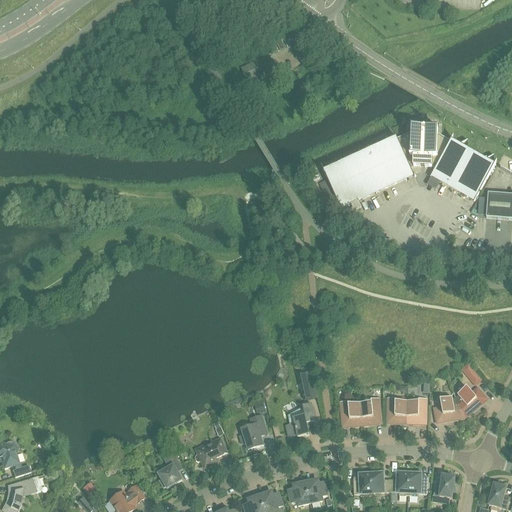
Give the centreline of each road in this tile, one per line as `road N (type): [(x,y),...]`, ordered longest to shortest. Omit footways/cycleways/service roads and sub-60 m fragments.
road 1 (residential): [(177,511),(276,468),(336,456),(408,452),(480,461)]
road 2 (tertiary): [(511,133),(371,59),(325,12)]
